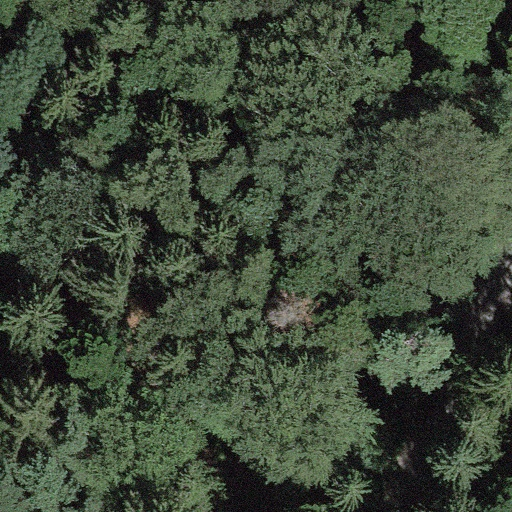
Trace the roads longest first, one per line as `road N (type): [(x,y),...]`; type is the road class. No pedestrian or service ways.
road 1 (track): [(511,227),(337,364),(219,511)]
road 2 (track): [(510,229),(385,511)]
